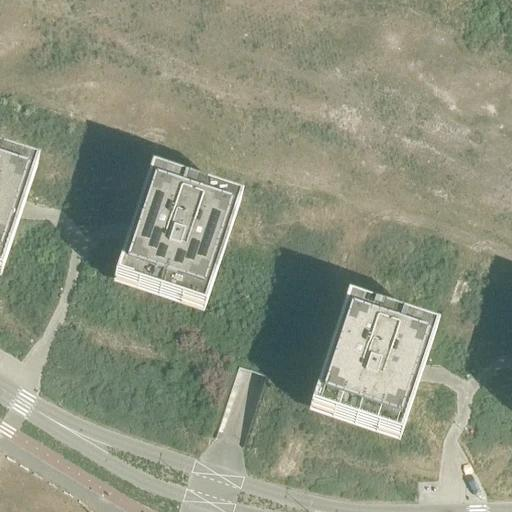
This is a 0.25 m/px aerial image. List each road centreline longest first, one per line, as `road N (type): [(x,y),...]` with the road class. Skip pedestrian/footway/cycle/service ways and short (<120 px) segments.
road 1 (unknown): [(0,33),(115,86),(511,232)]
road 2 (tertiary): [(52,421),(125,473),(206,504)]
road 3 (tertiary): [(217,474),(52,421)]
road 4 (tertiary): [(353,511),(217,474)]
